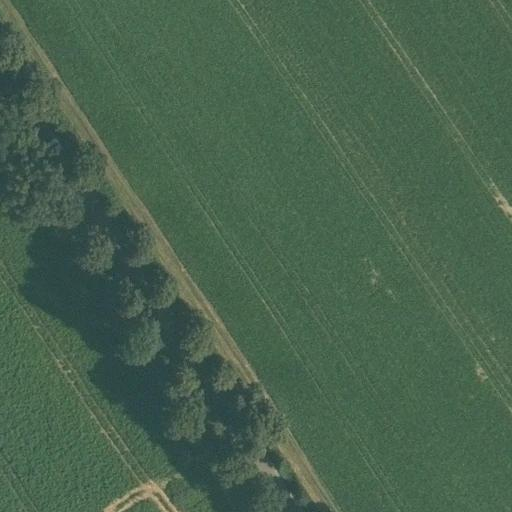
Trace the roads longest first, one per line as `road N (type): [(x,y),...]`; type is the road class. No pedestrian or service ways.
road 1 (track): [(331,511),(0,0)]
road 2 (unclassified): [(290,511),(0,68)]
